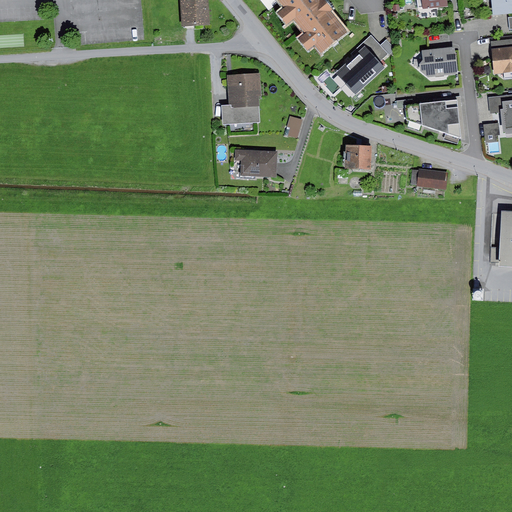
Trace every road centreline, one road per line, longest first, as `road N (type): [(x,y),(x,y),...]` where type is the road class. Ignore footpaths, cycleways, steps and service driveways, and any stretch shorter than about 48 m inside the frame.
road 1 (residential): [(266,45),(341,119),(511,177)]
road 2 (residential): [(0,63),(266,45)]
